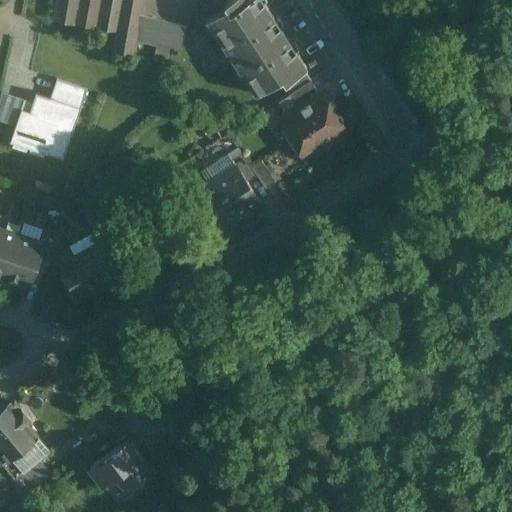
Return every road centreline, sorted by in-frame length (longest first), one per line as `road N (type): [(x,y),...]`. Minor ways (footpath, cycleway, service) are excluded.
road 1 (residential): [(417,148),(58,343)]
road 2 (residential): [(417,148),(322,0)]
